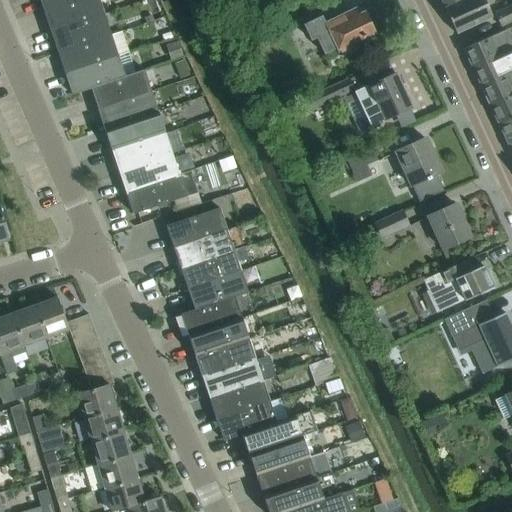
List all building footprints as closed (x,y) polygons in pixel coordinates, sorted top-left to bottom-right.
[(39,0),(43,10),(74,0),(39,0)] [(50,32),(104,14),(98,0),(74,0),(43,10),(50,32)] [(440,0),(456,34),(491,17),(482,0),(440,0)] [(511,6),(495,14),(500,26),(511,21),(511,6)] [(321,16),(303,25),(310,40),(316,38),(323,54),(335,49),(337,54),(355,45),(353,40),(372,31),(363,14),(358,16),(354,8),(324,23),(321,16)] [(283,25),(277,13),(239,31),(245,43),(283,25)] [(57,52),(111,35),(104,14),(50,32),(57,52)] [(472,68),(511,49),(511,41),(507,29),(490,37),(489,37),(463,49),(472,68)] [(64,73),(117,55),(111,35),(57,52),(64,73)] [(179,42),(167,46),(171,61),(183,57),(179,42)] [(480,86),(511,72),(511,49),(472,68),(480,86)] [(124,76),(117,55),(64,73),(71,95),(90,88),(124,76)] [(183,61),(174,64),(180,79),(189,75),(183,61)] [(97,109),(150,91),(143,70),(124,76),(90,88),(97,109)] [(511,72),(480,86),(489,105),(511,94),(511,72)] [(396,76),(396,75),(395,74),(356,93),(371,125),(411,107),(410,105),(410,106),(396,76)] [(322,89),(327,100),(352,89),(347,78),(322,89)] [(104,130),(157,112),(150,91),(97,109),(104,130)] [(498,124),(511,116),(511,94),(489,105),(498,124)] [(111,151),(165,133),(157,112),(104,130),(111,151)] [(506,143),(511,139),(511,116),(498,124),(506,143)] [(118,172),(171,154),(165,133),(111,151),(118,172)] [(425,139),(396,152),(411,185),(425,178),(426,180),(430,178),(429,176),(440,172),(425,139)] [(348,160),(357,181),(371,175),(367,165),(377,161),(372,149),(348,160)] [(125,192),(190,171),(189,170),(178,174),(171,154),(118,172),(125,192)] [(197,192),(190,171),(125,192),(132,214),(197,192)] [(173,247),(226,230),(219,208),(212,210),(209,201),(177,211),(180,221),(166,226),(173,247)] [(454,204),(427,217),(442,249),(469,237),(454,204)] [(0,208),(0,240),(9,238),(0,208)] [(375,224),(381,237),(408,226),(402,212),(375,224)] [(180,268),(233,250),(243,247),(236,226),(226,230),(173,247),(180,268)] [(187,289),(240,271),(233,250),(180,268),(187,289)] [(493,286),(492,287),(491,284),(492,280),(490,276),(487,274),(485,272),(486,271),(485,270),(485,271),(484,271),(482,268),(483,267),(484,267),(483,266),(472,271),(467,260),(423,280),(428,291),(426,292),(436,313),(463,300),(464,301),(493,288),(493,287),(493,286)] [(194,310),(234,296),(234,297),(247,293),(240,271),(187,289),(194,309),(194,310)] [(188,335),(241,318),(234,297),(234,296),(194,310),(194,309),(181,314),(188,335)] [(57,297),(33,306),(45,337),(68,329),(66,322),(57,297)] [(511,359),(511,328),(505,312),(489,320),(481,304),(486,302),(485,300),(443,319),(452,338),(477,326),(496,367),(511,359)] [(45,337),(33,306),(10,314),(21,346),(45,337)] [(21,346),(10,314),(0,317),(0,358),(6,373),(17,369),(12,355),(23,351),(21,346)] [(88,314),(66,322),(68,329),(70,334),(92,326),(88,314)] [(195,356),(248,339),(241,318),(188,335),(195,356)] [(97,338),(92,326),(70,334),(74,346),(97,338)] [(79,357),(101,349),(97,338),(74,346),(79,357)] [(202,377),(255,359),(248,339),(195,356),(202,377)] [(83,368),(105,360),(101,349),(79,357),(83,368)] [(209,398),(262,380),(255,359),(202,377),(209,398)] [(87,380),(109,372),(105,360),(83,368),(87,380)] [(113,382),(109,372),(87,380),(91,389),(108,384),(113,382)] [(61,383),(57,373),(44,378),(48,388),(61,383)] [(25,385),(12,390),(15,399),(38,391),(33,378),(23,381),(25,385)] [(216,419),(269,402),(262,380),(209,398),(216,419)] [(108,384),(91,389),(76,393),(83,418),(116,408),(108,384)] [(15,399),(12,390),(0,394),(0,399),(2,404),(15,399)] [(30,433),(21,402),(11,407),(19,436),(30,433)] [(242,434),(276,422),(276,421),(275,421),(269,402),(216,419),(223,440),(242,434)] [(123,431),(116,408),(83,418),(90,441),(123,431)] [(32,418),(36,431),(46,428),(42,415),(32,418)] [(249,454),(302,437),(294,415),(276,421),(276,422),(242,434),(249,454)] [(50,442),(46,428),(36,431),(40,445),(50,442)] [(130,455),(123,431),(90,441),(97,464),(130,455)] [(256,475),(309,458),(302,437),(249,454),(256,475)] [(22,446),(26,460),(37,456),(33,443),(22,446)] [(137,478),(130,455),(97,464),(104,488),(137,478)] [(41,470),(37,456),(26,460),(30,473),(41,470)] [(263,496),(316,478),(309,458),(256,475),(263,496)] [(46,465),(50,478),(60,475),(56,462),(46,465)] [(67,498),(60,475),(50,478),(56,502),(67,498)] [(143,501),(137,478),(104,488),(111,511),(144,502),(143,501)] [(285,511),(289,511),(323,500),(323,499),(322,499),(316,478),(263,496),(267,511),(285,511)] [(386,479),(375,483),(381,503),(392,500),(386,479)] [(36,493),(40,506),(51,503),(47,490),(36,493)] [(288,511),(347,511),(341,492),(323,499),(323,500),(289,511),(288,511)] [(164,511),(159,496),(143,501),(144,502),(111,511),(164,511)] [(71,511),(67,498),(56,502),(59,511),(71,511)] [(53,511),(51,503),(40,506),(41,511),(53,511)]
